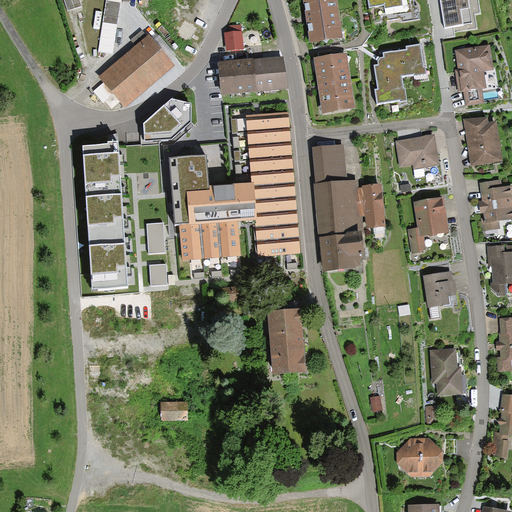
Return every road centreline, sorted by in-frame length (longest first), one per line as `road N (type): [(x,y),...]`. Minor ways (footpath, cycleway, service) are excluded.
road 1 (residential): [(462,511),(484,388),(447,120),(302,134)]
road 2 (tertiary): [(302,134),(314,284),(365,454),(371,511)]
road 3 (residential): [(61,118),(80,461)]
road 4 (residential): [(61,118),(126,116),(173,90),(199,63),(232,0)]
road 5 (tertiary): [(273,0),(302,134)]
road 6 (residential): [(0,12),(61,118)]
